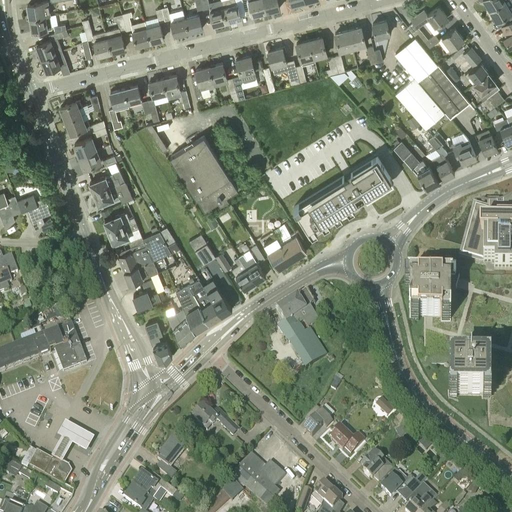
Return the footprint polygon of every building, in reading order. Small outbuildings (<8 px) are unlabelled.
[(195,0),(198,11),(203,9),(200,0),(195,0)] [(221,0),(219,0),(209,3),(208,0),(200,0),(203,9),(209,8),(210,10),(214,25),(227,22),(223,7),(221,1),(221,0)] [(236,0),(221,0),(221,1),(223,7),(227,22),(241,18),(237,3),(236,0)] [(262,0),(248,0),(253,15),(265,12),(262,0)] [(262,0),(265,12),(280,8),(277,0),(262,0)] [(483,0),(489,10),(506,0),(483,0)] [(511,19),(511,1),(511,0),(506,0),(489,10),(496,21),(507,15),(511,21),(511,19)] [(30,18),(50,15),(47,1),(44,2),(44,1),(28,4),(30,18)] [(162,8),(165,21),(171,19),(169,13),(168,6),(162,8)] [(422,44),(428,39),(419,27),(430,19),(435,26),(447,17),(439,6),(427,15),(424,10),(412,19),(414,22),(408,26),(416,36),(416,37),(422,44)] [(159,22),(165,21),(162,8),(156,10),(159,22)] [(175,36),(188,32),(184,17),(182,10),(169,13),(171,19),(171,20),(175,36)] [(150,42),(144,21),(131,24),(129,17),(132,16),(131,11),(122,14),(126,31),(132,29),(137,46),(150,42)] [(184,17),(188,32),(203,28),(199,13),(184,17)] [(121,32),(126,31),(122,14),(114,16),(115,20),(118,20),(119,27),(105,31),(111,52),(125,49),(121,32)] [(50,15),(30,18),(33,32),(49,29),(52,28),(50,15)] [(111,52),(105,31),(93,34),(88,19),(83,20),(88,40),(88,41),(93,39),(98,56),(111,52)] [(511,19),(511,21),(501,26),(507,36),(504,38),(510,47),(511,46),(511,19)] [(377,38),(390,34),(386,20),(373,23),(377,38)] [(144,21),(150,42),(164,38),(160,23),(146,26),(145,21),(144,21)] [(55,33),(66,29),(65,24),(54,26),(55,33)] [(348,30),(353,49),(366,45),(361,26),(348,30)] [(464,40),(455,27),(442,36),(441,37),(451,50),(452,49),(464,40)] [(41,58),(62,50),(58,38),(68,35),(66,29),(55,33),(51,34),(53,39),(37,45),(41,58)] [(340,52),(353,49),(348,30),(335,33),(340,52)] [(422,44),(426,50),(439,40),(435,33),(428,39),(422,44)] [(323,36),(309,40),(314,59),(327,55),(323,36)] [(396,92),(426,127),(445,112),(450,118),(469,102),(426,50),(422,44),(416,37),(396,53),(412,72),(409,75),(412,79),(396,92)] [(88,41),(88,40),(82,42),(86,59),(92,57),(88,41)] [(302,65),(315,62),(314,59),(309,40),(296,43),(302,64),(302,65)] [(376,56),(374,50),(373,46),(367,47),(371,64),(377,62),(376,56)] [(473,65),(481,58),(471,46),(462,53),(473,65)] [(299,78),(296,66),(294,59),(286,61),(282,47),(268,51),(274,74),(286,71),(291,86),(294,85),(300,83),(299,78)] [(376,56),(377,62),(383,61),(380,48),(374,50),(376,56)] [(62,50),(41,58),(46,71),(61,66),(61,65),(67,63),(62,50)] [(334,56),(338,73),(345,71),(341,54),(334,56)] [(233,78),(239,101),(245,99),(241,83),(243,81),(244,81),(245,82),(255,79),(255,78),(256,78),(255,72),(251,55),(236,59),(241,75),(233,78)] [(331,68),(332,74),(338,73),(334,56),(328,58),(331,68)] [(209,66),(213,82),(227,78),(223,62),(209,66)] [(475,82),(488,72),(481,62),(465,74),(468,78),(471,76),(475,82)] [(300,83),(306,81),(302,65),(302,64),(296,66),(299,78),(300,83)] [(201,90),(214,87),(213,82),(209,66),(195,70),(197,75),(191,77),(194,87),(198,100),(203,99),(201,90)] [(483,101),(497,90),(499,88),(495,82),(496,82),(488,72),(475,82),(470,86),(473,90),(477,87),(481,92),(478,95),(483,101)] [(162,78),(166,94),(167,94),(168,99),(182,96),(185,107),(191,106),(186,90),(181,91),(180,90),(181,90),(176,74),(162,78)] [(153,97),(166,94),(162,78),(149,82),(153,97)] [(233,102),(239,101),(233,78),(227,79),(228,82),(228,83),(231,94),(233,102)] [(124,88),(128,104),(129,104),(142,100),(138,85),(124,88)] [(110,92),(115,107),(128,104),(124,88),(110,92)] [(491,102),(501,94),(497,90),(483,101),(490,110),(495,106),(491,102)] [(491,102),(495,106),(505,99),(501,94),(491,102)] [(93,109),(100,107),(97,95),(90,97),(93,109)] [(147,100),(150,112),(157,111),(154,98),(147,100)] [(65,120),(83,113),(91,110),(88,104),(83,106),(80,99),(60,107),(65,120)] [(145,114),(150,112),(147,100),(142,101),(145,114)] [(112,122),(118,121),(116,111),(115,108),(109,110),(112,122)] [(83,113),(65,120),(71,134),(88,127),(90,126),(88,119),(85,120),(83,113)] [(414,115),(407,119),(413,129),(419,125),(414,115)] [(507,144),(511,142),(511,129),(510,124),(507,118),(494,123),(497,129),(500,128),(507,144)] [(94,130),(105,126),(104,120),(92,124),(94,130)] [(118,121),(112,122),(114,129),(123,127),(121,120),(118,121)] [(105,126),(94,130),(93,131),(95,137),(107,132),(105,126)] [(491,132),(489,128),(486,129),(482,131),(475,133),(479,144),(481,143),(486,153),(498,148),(491,132)] [(438,131),(433,136),(441,145),(446,141),(438,131)] [(79,156),(98,149),(92,135),(82,139),(82,140),(75,143),(79,156)] [(204,135),(170,156),(205,211),(218,202),(217,201),(226,196),(227,197),(238,190),(204,135)] [(448,153),(441,145),(433,136),(428,140),(439,153),(436,155),(437,156),(432,158),(444,179),(455,173),(447,159),(446,159),(444,156),(448,153)] [(156,141),(163,151),(168,148),(161,138),(156,141)] [(457,156),(460,155),(463,163),(476,157),(468,138),(452,145),(457,156)] [(418,172),(427,188),(439,181),(430,164),(426,166),(423,160),(419,161),(411,152),(412,152),(402,140),(400,142),(398,139),(391,145),(394,147),(416,173),(418,172)] [(98,149),(79,156),(85,169),(103,161),(98,149)] [(105,166),(117,161),(115,155),(103,160),(105,166)] [(380,159),(353,175),(351,172),(344,177),(346,180),(296,211),(310,233),(360,202),(358,199),(365,195),(367,198),(367,196),(384,186),(388,185),(394,181),(380,159)] [(94,194),(126,181),(120,170),(112,173),(113,175),(107,177),(106,176),(90,183),(94,194)] [(127,201),(132,199),(133,199),(126,181),(94,194),(99,205),(119,197),(122,203),(127,201)] [(22,211),(18,200),(17,200),(15,195),(6,199),(4,192),(0,193),(0,213),(6,229),(15,221),(13,215),(22,211)] [(18,200),(22,211),(27,209),(35,231),(41,225),(44,232),(54,227),(52,216),(45,222),(43,217),(51,214),(45,197),(36,201),(33,194),(18,200)] [(511,196),(508,199),(501,202),(501,203),(501,202),(501,203),(499,203),(499,200),(487,200),(487,210),(476,207),(463,254),(483,260),(483,262),(494,262),(494,267),(511,267),(511,196)] [(109,232),(136,221),(134,216),(129,218),(127,212),(105,221),(109,232)] [(212,216),(206,220),(211,229),(218,225),(212,216)] [(275,229),(282,241),(275,246),(271,239),(264,244),(268,251),(278,268),(307,251),(300,240),(303,239),(298,230),(296,231),(290,220),(275,229)] [(136,221),(109,232),(113,243),(131,237),(129,232),(138,228),(136,221)] [(177,242),(174,237),(169,229),(168,227),(160,231),(171,252),(172,254),(181,248),(179,245),(177,242)] [(124,272),(145,263),(153,260),(171,252),(160,231),(159,231),(153,234),(143,238),(144,242),(131,247),(118,251),(120,256),(118,256),(124,272)] [(203,264),(216,256),(201,233),(189,241),(203,264)] [(144,242),(143,238),(142,236),(129,241),(131,247),(144,242)] [(259,261),(265,257),(257,244),(251,247),(259,261)] [(239,256),(255,283),(266,276),(250,250),(239,256)] [(225,271),(232,267),(222,252),(216,256),(225,271)] [(0,291),(9,288),(7,283),(12,282),(9,275),(18,272),(12,255),(3,259),(1,253),(0,253),(0,291)] [(244,289),(255,283),(239,256),(235,259),(238,264),(231,269),(244,289)] [(185,262),(170,270),(178,284),(193,277),(185,262)] [(129,284),(150,276),(145,263),(124,272),(129,284)] [(202,285),(221,315),(232,309),(222,293),(220,294),(212,281),(220,276),(215,268),(204,274),(202,270),(196,274),(199,279),(202,285)] [(450,277),(448,277),(409,277),(409,317),(416,317),(418,317),(418,318),(419,318),(419,313),(425,313),(449,313),(450,313),(450,307),(450,287),(450,279),(450,277)] [(150,289),(155,287),(152,279),(142,283),(145,290),(133,295),(139,308),(161,300),(158,292),(152,294),(150,289)] [(195,332),(221,315),(202,285),(199,279),(180,289),(178,286),(174,288),(187,315),(195,332)] [(304,321),(308,327),(319,320),(311,306),(315,303),(307,290),(301,293),(289,301),(297,315),(299,314),(304,321)] [(299,324),(304,321),(299,314),(297,315),(289,301),(277,309),(285,322),(278,326),(305,369),(327,355),(311,328),(304,332),(299,324)] [(181,344),(188,338),(173,309),(170,302),(166,304),(169,310),(166,312),(181,344)] [(187,315),(187,316),(185,318),(179,306),(175,309),(171,302),(170,302),(173,309),(188,338),(195,332),(187,315)] [(54,307),(54,308),(57,318),(58,319),(68,315),(64,304),(54,307)] [(161,342),(159,336),(163,335),(157,320),(145,325),(159,360),(167,362),(173,355),(167,340),(161,342)] [(55,351),(63,372),(87,362),(72,324),(48,333),(55,351)] [(0,372),(55,351),(48,333),(0,352),(0,372)] [(352,343),(347,340),(342,348),(348,351),(352,343)] [(489,391),(489,363),(480,363),(473,363),(469,363),(465,363),(463,363),(450,363),(450,364),(450,390),(456,391),(456,395),(483,395),(483,391),(489,391)] [(341,381),(335,377),(333,380),(334,381),(330,387),(336,390),(339,384),(341,381)] [(389,405),(383,412),(388,416),(394,409),(389,405)] [(207,410),(203,406),(201,409),(200,408),(194,414),(195,415),(193,417),(207,431),(218,420),(222,424),(221,425),(233,436),(238,430),(218,409),(213,414),(208,409),(207,410)] [(327,428),(333,421),(321,411),(316,407),(304,420),(309,424),(304,429),(312,437),(323,426),(327,428)] [(63,442),(53,461),(63,467),(73,449),(87,456),(95,442),(66,426),(59,440),(63,442)] [(354,439),(340,426),(334,433),(336,434),(331,439),(343,451),(349,445),(355,451),(365,440),(359,434),(354,439)] [(400,439),(409,433),(404,426),(395,431),(400,439)] [(172,479),(177,473),(170,467),(185,449),(173,439),(158,459),(162,463),(158,468),(172,479)] [(28,469),(29,467),(37,452),(31,449),(30,450),(21,466),(28,469)] [(52,460),(37,452),(29,467),(64,486),(72,472),(68,466),(54,458),(52,460)] [(378,463),(375,460),(377,457),(373,453),(361,465),(365,468),(363,470),(365,472),(364,473),(369,478),(370,477),(372,479),(383,468),(382,467),(383,466),(379,462),(378,463)] [(236,479),(245,487),(267,507),(275,498),(280,493),(275,488),(285,475),(270,462),(266,466),(251,454),(232,476),(236,479)] [(32,474),(20,467),(17,472),(29,479),(32,474)] [(392,469),(388,473),(384,478),(384,477),(384,478),(380,482),(379,482),(383,486),(381,488),(382,489),(381,490),(385,493),(386,492),(391,497),(396,491),(405,500),(406,501),(413,494),(423,484),(427,480),(426,479),(424,477),(424,476),(421,474),(415,480),(410,475),(407,479),(398,470),(396,472),(393,469),(392,469)] [(134,487),(153,500),(162,488),(173,497),(177,492),(172,488),(163,480),(159,485),(152,480),(142,474),(134,487)] [(321,508),(324,502),(324,503),(334,492),(324,482),(313,494),(316,496),(312,499),(321,508)] [(406,511),(421,511),(433,500),(437,495),(433,490),(431,492),(423,484),(413,494),(418,499),(417,499),(405,511),(406,511)] [(474,495),(478,487),(472,484),(468,492),(474,495)] [(60,489),(53,485),(51,490),(57,493),(60,489)] [(146,511),(154,500),(153,500),(134,487),(125,499),(142,510),(140,511),(146,511)] [(303,511),(304,511),(312,491),(304,488),(296,509),(303,511)] [(221,493),(228,501),(232,498),(225,489),(221,493)] [(321,508),(319,511),(343,511),(345,509),(338,504),(343,499),(334,492),(324,503),(324,502),(321,508)] [(180,502),(183,498),(177,493),(173,498),(180,502)] [(217,496),(224,505),(228,501),(221,493),(217,496)] [(213,500),(220,509),(224,505),(217,496),(213,500)] [(22,511),(25,508),(3,499),(0,507),(0,511),(1,511),(22,511)] [(209,503),(216,511),(220,509),(213,500),(209,503)] [(433,500),(421,511),(430,511),(437,504),(433,500)] [(45,511),(48,509),(37,503),(32,511),(25,508),(22,511),(45,511)] [(205,507),(209,511),(216,511),(209,503),(205,507)] [(446,511),(448,510),(451,506),(446,503),(437,511),(446,511)]
